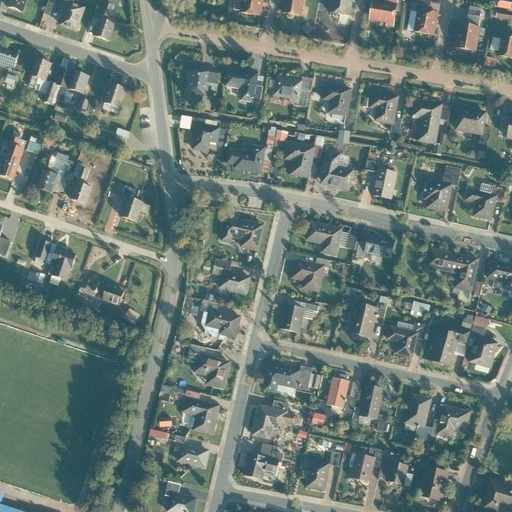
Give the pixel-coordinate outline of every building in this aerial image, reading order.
[(11,0),(9,5),(24,11),(28,0),(11,0)] [(51,15),(55,4),(66,7),(61,24),(78,29),(85,7),(65,1),(65,0),(49,0),(45,13),(51,15)] [(243,0),(241,12),(260,16),(262,0),(243,0)] [(304,0),(283,0),(282,14),(302,17),(304,0)] [(351,0),(329,0),(327,15),(349,18),(351,0)] [(396,0),(382,0),(382,2),(370,0),(367,20),(385,23),(384,27),(392,28),(394,10),(400,11),(401,1),(396,1),(396,0)] [(428,0),(410,0),(409,10),(418,12),(414,33),(432,37),(438,11),(427,9),(428,0)] [(511,0),(495,0),(494,6),(511,9),(511,0)] [(99,4),(94,17),(100,19),(94,36),(110,42),(117,24),(102,19),(104,13),(110,15),(113,5),(105,2),(103,6),(99,4)] [(480,9),(468,7),(464,26),(457,24),(452,51),(474,55),(479,27),(477,27),(480,9)] [(511,16),(511,14),(493,10),(492,16),(511,21),(511,16)] [(511,34),(501,32),(495,56),(511,59),(511,34)] [(20,53),(1,47),(0,50),(0,62),(15,68),(20,53)] [(495,59),(484,57),(483,65),(493,67),(495,59)] [(29,88),(46,94),(50,82),(48,81),(53,65),(34,59),(26,83),(30,84),(29,88)] [(260,70),(228,65),(226,85),(245,88),(244,97),(256,99),(260,70)] [(213,70),(192,67),(188,90),(210,94),(213,70)] [(55,106),(61,87),(67,70),(60,68),(55,83),(50,82),(46,94),(43,102),(55,106)] [(90,77),(67,70),(61,87),(84,94),(90,77)] [(16,76),(6,74),(4,81),(13,84),(16,76)] [(304,77),(303,80),(279,76),(275,95),(300,100),(299,106),(308,108),(314,79),(304,77)] [(130,89),(114,82),(105,103),(121,110),(130,89)] [(355,111),(349,110),(353,89),(327,85),(325,99),(331,100),(329,112),(346,115),(345,123),(353,124),(355,111)] [(393,123),(391,132),(400,134),(403,119),(396,118),(400,97),(374,92),(373,98),(366,97),(365,105),(373,107),(379,108),(377,120),(393,123)] [(97,102),(81,96),(77,106),(93,111),(97,102)] [(446,135),(439,133),(441,119),(450,121),(452,106),(416,99),(412,117),(423,120),(419,141),(439,144),(438,154),(442,155),(446,135)] [(492,128),(486,127),(488,113),(459,107),(455,129),(483,134),(481,140),(489,141),(492,128)] [(61,110),(57,118),(67,123),(71,115),(61,110)] [(49,116),(39,113),(37,120),(47,123),(49,116)] [(511,116),(507,115),(503,131),(509,132),(507,138),(511,139),(511,116)] [(221,121),(192,117),(191,124),(197,125),(193,149),(209,152),(211,141),(218,142),(218,146),(224,147),(225,141),(218,140),(219,137),(225,137),(226,129),(220,128),(221,121)] [(131,131),(119,127),(116,138),(112,137),(109,145),(125,150),(131,131)] [(250,152),(229,149),(227,163),(235,165),(234,170),(263,174),(265,161),(271,162),(276,130),(271,129),(268,148),(251,145),(250,152)] [(288,132),(278,130),(276,139),(286,141),(288,132)] [(352,131),(340,130),(339,143),(351,144),(352,131)] [(57,139),(51,134),(46,139),(52,144),(57,139)] [(37,137),(33,136),(28,149),(38,153),(41,144),(35,142),(37,137)] [(315,146),(290,141),(286,159),(294,161),(291,175),(309,179),(314,156),(322,157),(327,138),(317,136),(315,146)] [(21,139),(14,137),(0,174),(14,179),(26,148),(19,146),(21,139)] [(342,154),(329,151),(321,183),(351,190),(356,170),(339,166),(342,154)] [(52,154),(48,153),(37,187),(52,192),(60,170),(48,166),(52,154)] [(84,160),(79,158),(73,174),(86,179),(89,170),(82,168),(84,160)] [(380,160),(370,158),(367,170),(377,173),(372,194),(392,199),(398,173),(392,171),(392,167),(379,164),(380,160)] [(448,165),(444,182),(431,179),(426,199),(431,200),(429,208),(447,211),(453,185),(460,186),(463,169),(448,165)] [(115,181),(111,192),(128,198),(122,217),(138,223),(145,202),(137,200),(139,195),(131,192),(133,187),(115,181)] [(93,187),(77,182),(71,199),(87,205),(93,187)] [(494,186),(491,194),(471,188),(467,200),(479,203),(475,215),(491,219),(496,200),(503,202),(507,190),(494,186)] [(228,216),(222,240),(233,242),(235,237),(245,239),(243,248),(257,252),(264,225),(228,216)] [(343,228),(306,221),(303,240),(322,244),(320,254),(337,257),(343,228)] [(360,236),(352,234),(348,248),(358,250),(356,257),(364,259),(366,253),(389,259),(394,239),(369,233),(366,242),(359,240),(360,236)] [(53,244),(43,240),(37,256),(46,260),(53,244)] [(47,274),(54,276),(51,283),(60,286),(62,278),(68,280),(77,255),(55,248),(47,274)] [(480,296),(483,282),(476,281),(480,258),(433,249),(429,269),(461,275),(459,287),(476,290),(475,295),(480,296)] [(233,261),(218,257),(216,266),(225,268),(220,287),(248,294),(252,277),(231,272),(233,261)] [(332,260),(318,257),(317,264),(297,260),(293,278),(306,280),(304,288),(320,291),(325,266),(330,267),(332,260)] [(511,265),(490,262),(487,280),(506,282),(505,288),(511,289),(511,265)] [(46,275),(38,272),(35,281),(42,284),(46,275)] [(116,305),(122,291),(91,279),(89,283),(84,281),(81,291),(116,305)] [(387,280),(385,279),(382,287),(388,289),(391,282),(387,280)] [(214,295),(206,293),(202,310),(210,312),(208,324),(224,328),(222,333),(238,337),(242,316),(217,311),(219,304),(212,302),(214,295)] [(391,297),(381,294),(377,309),(357,304),(350,333),(371,338),(377,313),(387,315),(391,297)] [(319,305),(288,298),(281,327),(299,332),(305,308),(318,311),(319,305)] [(431,304),(414,301),(412,310),(430,313),(431,304)] [(493,308),(486,304),(479,315),(487,317),(493,308)] [(139,315),(129,309),(124,318),(134,323),(139,315)] [(468,342),(470,336),(476,316),(467,314),(466,318),(464,318),(462,326),(453,323),(451,331),(439,328),(430,359),(452,364),(459,339),(468,342)] [(477,314),(476,316),(470,336),(476,337),(475,345),(470,360),(492,366),(498,343),(482,339),(485,328),(487,328),(490,318),(487,317),(479,315),(477,314)] [(417,333),(391,326),(387,339),(400,343),(398,353),(411,356),(417,333)] [(178,335),(182,339),(186,335),(182,331),(178,335)] [(209,376),(207,383),(224,388),(231,363),(204,356),(207,347),(183,341),(182,346),(191,348),(189,357),(197,359),(194,372),(209,376)] [(319,389),(322,375),(312,373),(313,368),(303,366),(302,371),(269,363),(262,390),(277,393),(279,384),(294,388),(307,391),(308,386),(319,389)] [(345,416),(352,418),(356,406),(358,398),(347,395),(351,381),(333,376),(327,403),(347,408),(345,416)] [(163,384),(162,392),(186,397),(182,411),(199,415),(195,430),(214,434),(221,405),(199,400),(201,393),(163,384)] [(361,408),(356,406),(352,418),(359,420),(360,415),(380,420),(377,430),(386,432),(389,417),(378,414),(385,389),(367,384),(361,408)] [(433,434),(433,428),(424,426),(432,399),(414,394),(407,423),(420,426),(417,437),(431,440),(433,434)] [(289,404),(275,400),(273,408),(260,405),(253,435),(271,440),(274,426),(285,428),(287,422),(298,425),(300,414),(288,411),(289,404)] [(433,428),(433,434),(454,439),(457,429),(466,431),(471,412),(446,405),(441,421),(435,420),(433,428)] [(322,426),(325,414),(314,412),(311,423),(322,426)] [(171,417),(159,418),(160,426),(172,425),(171,417)] [(151,429),(150,434),(178,441),(176,451),(180,452),(178,461),(205,468),(209,450),(185,444),(187,438),(151,429)] [(275,446),(264,443),(262,456),(249,453),(244,477),(263,481),(265,471),(276,474),(278,461),(283,462),(285,453),(274,451),(275,446)] [(346,445),(339,444),(337,452),(334,452),(332,465),(340,466),(343,451),(345,452),(346,445)] [(382,467),(386,451),(370,447),(368,457),(355,454),(349,477),(370,482),(374,465),(382,467)] [(386,451),(382,467),(379,479),(403,485),(407,465),(391,461),(393,453),(386,451)] [(329,463),(312,460),(307,488),(324,491),(329,463)] [(450,473),(431,467),(423,495),(442,500),(450,473)] [(511,485),(490,478),(480,510),(486,511),(499,511),(501,507),(511,510),(511,485)] [(181,484),(170,481),(166,496),(171,497),(167,510),(174,511),(194,511),(198,498),(179,492),(181,484)] [(0,511),(26,511),(0,503),(0,511)]
